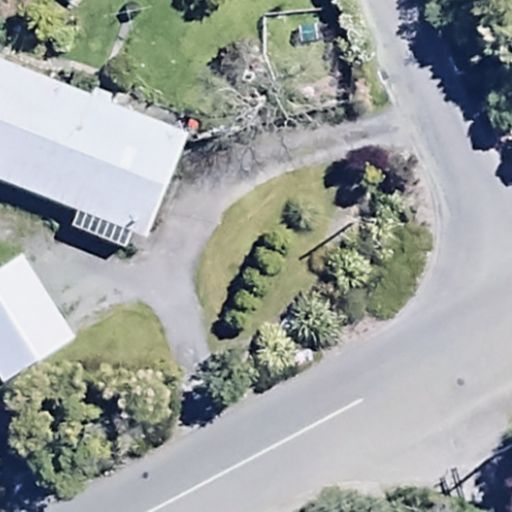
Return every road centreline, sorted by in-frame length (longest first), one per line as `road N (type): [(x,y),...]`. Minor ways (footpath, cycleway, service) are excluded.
road 1 (tertiary): [(157,511),(511,314)]
road 2 (residential): [(511,218),(400,0)]
